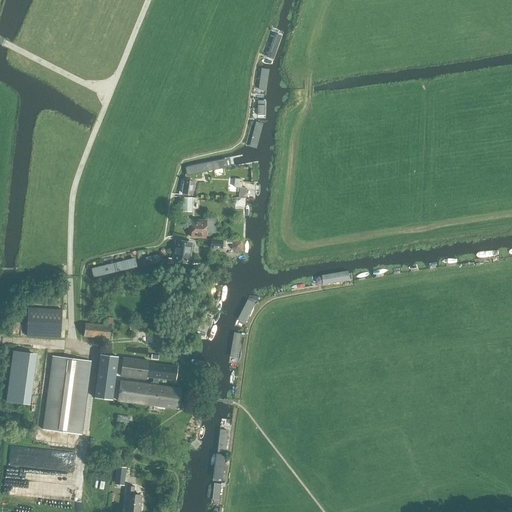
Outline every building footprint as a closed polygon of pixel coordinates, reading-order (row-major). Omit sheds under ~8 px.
[(264,57),(272,60),(282,32),(273,29),(264,57)] [(257,89),(265,90),(268,70),(260,68),(257,89)] [(246,145),(255,148),(262,123),(253,121),(246,145)] [(229,166),(227,159),(186,166),(186,174),(229,166)] [(181,194),(192,196),(195,181),(184,179),(181,194)] [(242,188),(243,179),(234,179),(234,187),(240,188),(242,188)] [(183,197),(182,212),(192,212),(192,197),(183,197)] [(191,221),(191,236),(210,237),(210,233),(216,233),(216,218),(206,218),(206,221),(191,221)] [(222,240),(210,239),(210,248),(222,249),(222,240)] [(243,240),(233,239),(233,249),(242,250),(243,240)] [(175,240),(172,261),(189,263),(192,243),(175,240)] [(163,263),(162,255),(145,257),(147,266),(163,263)] [(137,267),(135,258),(92,269),(94,278),(137,267)] [(347,280),(346,271),(322,275),(324,283),(347,280)] [(246,301),(237,319),(244,322),(253,305),(246,301)] [(26,335),(60,338),(62,310),(28,308),(26,335)] [(85,323),(84,337),(110,339),(111,325),(85,323)] [(163,335),(147,333),(146,344),(162,345),(163,335)] [(230,357),(236,358),(240,333),(234,333),(230,357)] [(33,354),(13,351),(6,402),(26,405),(33,354)] [(112,399),(117,357),(100,355),(95,397),(112,399)] [(43,429),(81,434),(90,361),(52,356),(43,429)] [(153,378),(158,378),(174,380),(176,366),(148,363),(148,361),(123,357),(121,374),(146,377),(146,375),(153,375),(153,378)] [(117,401),(119,401),(177,408),(179,388),(157,385),(158,378),(153,378),(152,382),(150,382),(150,384),(120,381),(117,401)] [(112,415),(91,414),(90,433),(111,434),(112,415)] [(220,429),(217,452),(225,452),(228,430),(220,429)] [(75,449),(12,446),(11,465),(73,468),(75,449)] [(217,455),(214,481),(221,482),(223,456),(217,455)] [(128,479),(129,467),(122,467),(115,466),(113,477),(110,477),(110,484),(120,485),(120,478),(128,479)] [(21,484),(21,482),(31,482),(31,477),(23,477),(24,473),(19,472),(19,468),(6,467),(5,482),(21,484)] [(188,471),(184,491),(191,492),(195,473),(188,471)] [(213,483),(211,505),(219,506),(221,484),(213,483)] [(127,486),(126,511),(140,511),(141,495),(133,495),(134,487),(127,486)]
